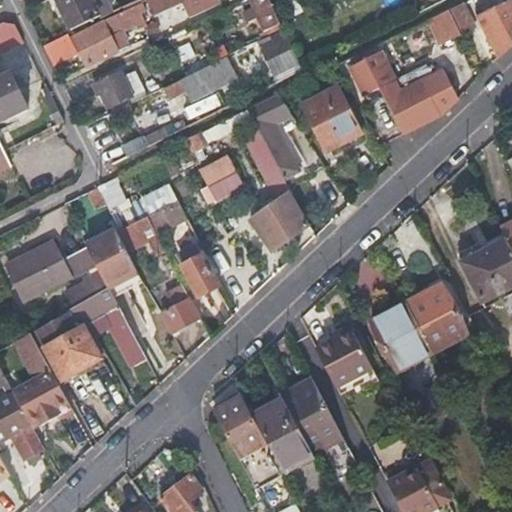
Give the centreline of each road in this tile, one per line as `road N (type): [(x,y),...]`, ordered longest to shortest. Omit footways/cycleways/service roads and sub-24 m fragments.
road 1 (residential): [(511,83),(176,400)]
road 2 (residential): [(176,400),(58,511)]
road 3 (residential): [(230,511),(176,400)]
